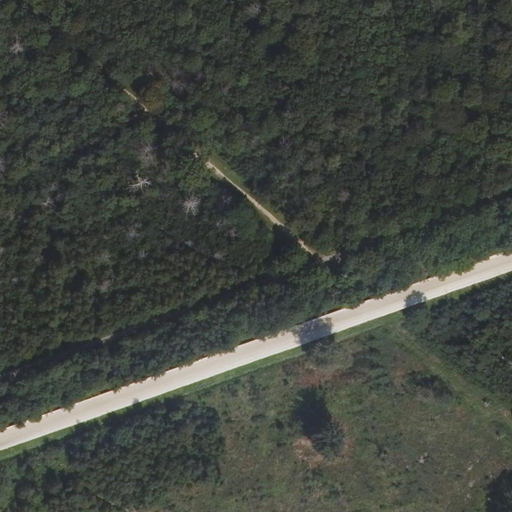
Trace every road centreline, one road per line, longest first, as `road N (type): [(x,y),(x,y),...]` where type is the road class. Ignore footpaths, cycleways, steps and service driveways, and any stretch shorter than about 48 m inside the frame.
road 1 (track): [(511,194),(0,377)]
road 2 (track): [(0,446),(511,273)]
road 3 (track): [(13,0),(324,262)]
